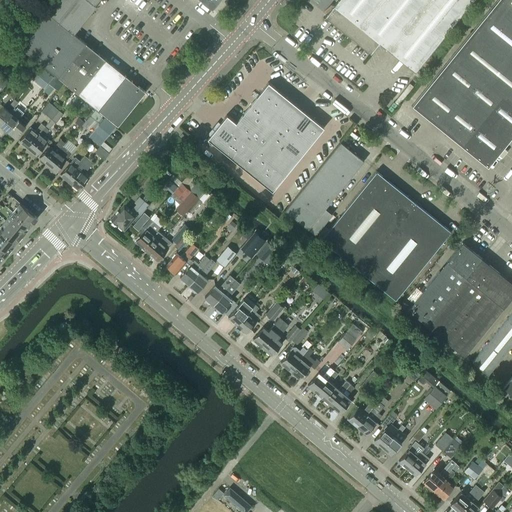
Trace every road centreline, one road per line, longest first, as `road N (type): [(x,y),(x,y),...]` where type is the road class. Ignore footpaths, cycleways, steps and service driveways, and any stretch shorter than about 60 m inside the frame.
road 1 (unclassified): [(511,235),(250,22)]
road 2 (tertiary): [(280,407),(67,223)]
road 3 (tertiary): [(67,223),(177,103)]
road 4 (unclassified): [(117,0),(94,28),(177,103)]
road 5 (unclassified): [(262,508),(222,475),(280,407)]
road 6 (tertiary): [(380,491),(280,407)]
